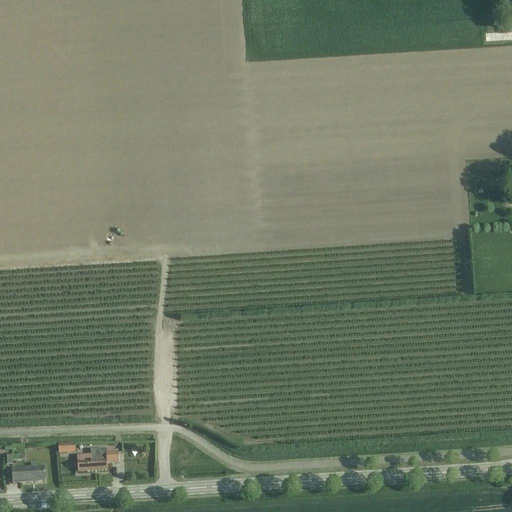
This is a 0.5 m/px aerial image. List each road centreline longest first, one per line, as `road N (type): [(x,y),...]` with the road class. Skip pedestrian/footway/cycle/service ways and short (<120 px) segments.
road 1 (secondary): [(163,490),(511,468)]
road 2 (track): [(164,427),(158,334),(167,252)]
road 3 (secondary): [(0,501),(163,490)]
